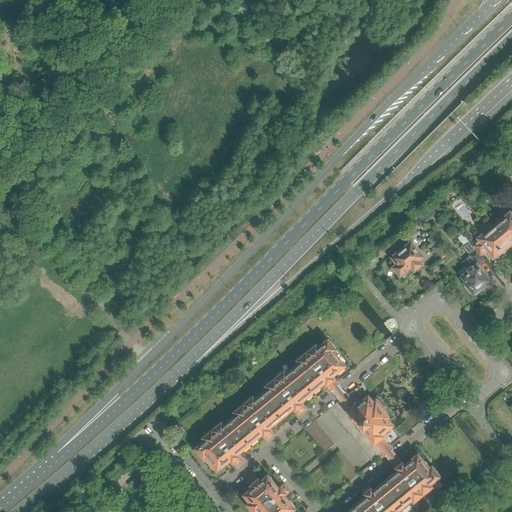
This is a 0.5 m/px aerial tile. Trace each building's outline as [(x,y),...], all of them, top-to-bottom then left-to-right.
[(486,170),(482,173),(486,179),(491,176),(486,170)] [(429,220),(442,210),(436,202),(423,213),(429,220)] [(511,205),(509,208),(511,211),(507,215),(505,213),(500,217),(501,218),(493,225),(509,245),(511,242),(511,205)] [(509,245),(493,225),(484,232),(484,231),(479,235),(480,237),(475,242),(472,238),(468,242),(480,256),(485,252),(488,255),(490,253),(493,257),(493,258),(495,256),(497,258),(502,253),(501,252),(503,250),(509,245)] [(480,271),(482,270),(478,265),(484,260),(480,256),(468,242),(462,235),(457,238),(464,247),(471,255),(461,263),(464,267),(458,272),(462,277),(461,278),(466,285),(465,286),(465,287),(470,294),(471,293),(472,292),(475,296),(490,284),(488,282),(489,281),(483,274),(483,273),(482,273),(480,271)] [(430,236),(426,240),(433,246),(436,242),(430,236)] [(419,261),(423,257),(411,243),(402,250),(401,249),(396,253),(397,254),(392,258),(398,265),(394,268),(394,267),(393,268),(400,277),(401,276),(411,267),(414,270),(414,271),(422,265),(421,264),(419,261)] [(449,254),(440,243),(434,249),(443,259),(449,254)] [(282,420),(280,419),(282,418),(283,419),(289,414),(288,413),(292,409),(292,410),(293,408),(299,415),(305,409),(302,405),(300,403),(302,402),(302,401),(305,398),(307,400),(313,395),(312,393),(313,392),(314,393),(321,388),(320,387),(323,384),(324,384),(325,383),(330,389),(337,383),(332,377),(333,376),(337,372),(338,374),(345,369),(343,367),(344,366),(333,352),(334,351),(335,351),(334,349),(336,348),(330,341),(329,343),(328,341),(327,342),(326,343),(318,350),(317,348),(316,347),(315,348),(314,346),(307,351),(309,353),(306,355),(305,354),(298,359),(300,361),(299,361),(301,364),(286,376),(284,373),(284,374),(282,372),(276,377),(277,379),(274,381),(273,379),(267,385),(268,386),(267,387),(269,390),(255,402),(253,399),(252,400),(251,398),(244,403),(246,405),(243,407),(242,405),(235,411),(237,412),(236,413),(238,415),(223,427),(221,425),(219,424),(213,429),(214,431),(211,433),(210,431),(203,436),(205,438),(204,439),(206,442),(197,450),(197,451),(196,452),(201,458),(203,457),(203,458),(206,456),(218,470),(219,470),(220,471),(226,466),(225,464),(229,461),(229,462),(231,460),(235,466),(242,461),(237,455),(239,454),(238,453),(242,450),(243,452),(250,446),(249,445),(250,444),(251,445),(258,440),(256,438),(260,435),(260,436),(262,434),(267,440),(274,435),(269,429),(270,428),(270,427),(274,424),(275,426),(282,420)] [(402,438),(389,423),(391,422),(396,418),(377,396),(373,400),(371,401),(364,392),(365,390),(362,386),(360,387),(358,385),(347,394),(347,395),(346,395),(340,400),(329,409),(373,463),(391,448),(390,448),(394,445),(402,438)] [(315,421),(305,429),(325,452),(335,444),(315,421)] [(340,451),(330,458),(349,482),(359,474),(340,451)] [(398,511),(397,511),(412,499),(414,501),(415,501),(416,503),(423,497),(421,496),(424,493),(425,495),(432,490),(430,488),(431,487),(431,486),(430,487),(429,485),(437,478),(438,477),(438,478),(439,477),(438,476),(440,475),(434,468),(433,469),(432,468),(431,468),(431,469),(430,470),(418,456),(417,457),(416,455),(409,461),(410,462),(410,463),(407,465),(406,465),(405,466),(403,465),(404,464),(400,460),(393,466),(397,470),(398,471),(397,473),(393,476),(392,475),(385,480),(387,482),(385,483),(384,481),(378,486),(379,488),(375,491),(373,492),(368,486),(362,491),(367,497),(365,499),(362,502),(360,501),(354,506),(355,507),(354,509),(353,507),(346,511),(337,511),(336,511),(398,511)] [(291,511),(294,510),(295,510),(293,508),(295,507),(290,501),(288,502),(285,498),(284,496),(290,491),(285,485),(279,490),(277,488),(274,485),(275,483),(270,477),(269,478),(268,477),(263,482),(263,481),(261,482),(259,479),(258,480),(255,477),(248,482),(251,485),(250,486),(253,489),(252,490),(245,496),(251,503),(251,504),(249,506),(248,508),(251,511),(291,511)]
